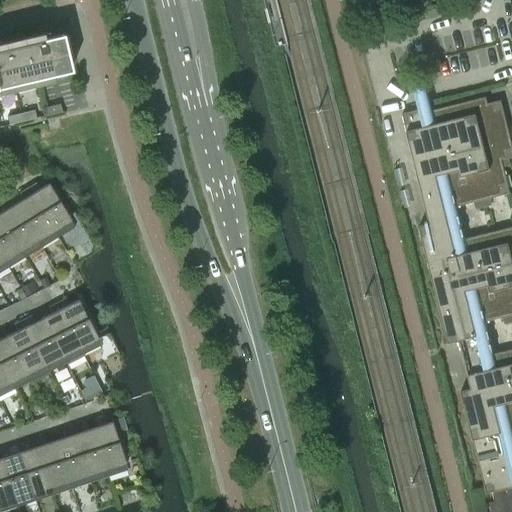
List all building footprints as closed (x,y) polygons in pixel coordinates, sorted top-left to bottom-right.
[(0,87),(70,71),(62,34),(43,38),(41,33),(0,42),(0,87)] [(511,226),(464,239),(456,206),(474,202),(476,208),(491,204),(490,198),(510,193),(503,166),(510,164),(508,157),(511,156),(511,144),(501,100),(487,103),(486,97),(421,113),(420,109),(402,113),(430,223),(419,225),(449,343),(459,340),(471,388),(461,391),(486,493),(492,491),(495,501),(489,502),(491,511),(511,511),(511,349),(493,354),(485,321),(503,317),(505,323),(511,321),(511,226)] [(44,108),(46,115),(61,112),(59,104),(44,108)] [(33,110),(20,113),(22,121),(35,118),(33,110)] [(6,117),(8,124),(22,121),(20,113),(6,117)] [(47,183),(39,188),(35,182),(27,187),(53,231),(70,220),(47,183)] [(53,231),(27,187),(18,192),(22,198),(14,203),(36,241),(53,231)] [(14,203),(6,208),(2,202),(0,203),(0,217),(20,251),(36,241),(14,203)] [(20,251),(0,217),(0,254),(4,260),(20,251)] [(97,338),(79,303),(77,299),(68,304),(65,297),(56,302),(79,347),(97,338)] [(79,347),(56,302),(47,306),(50,313),(42,317),(44,321),(62,356),(66,363),(83,355),(79,347)] [(62,356),(44,321),(42,317),(34,321),(31,315),(22,319),(45,364),(62,356)] [(48,372),(45,364),(22,319),(13,324),(16,330),(8,334),(10,338),(27,373),(31,381),(48,372)] [(27,373),(10,338),(8,334),(0,337),(0,361),(10,382),(27,373)] [(0,386),(10,382),(0,361),(0,386)] [(98,418),(100,424),(91,427),(105,469),(124,462),(108,414),(98,418)] [(91,427),(83,430),(80,424),(71,427),(87,475),(105,469),(91,427)] [(63,436),(55,439),(68,481),(87,475),(71,427),(61,430),(63,436)] [(55,439),(46,442),(44,436),(34,439),(50,487),(68,481),(55,439)] [(50,487),(34,439),(25,442),(27,449),(18,451),(32,493),(50,487)] [(18,451),(10,454),(7,448),(0,450),(0,457),(14,499),(32,493),(18,451)] [(0,503),(14,499),(0,457),(0,503)]
